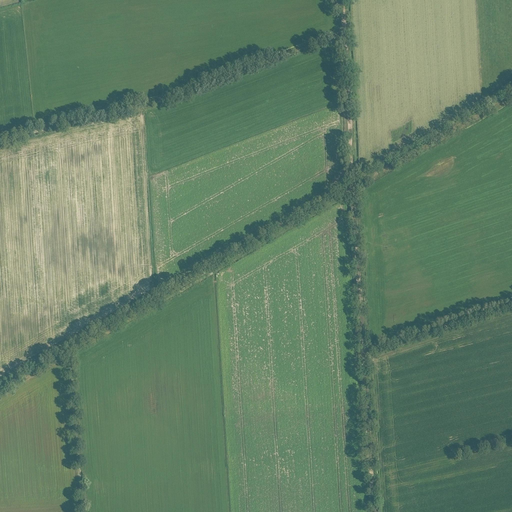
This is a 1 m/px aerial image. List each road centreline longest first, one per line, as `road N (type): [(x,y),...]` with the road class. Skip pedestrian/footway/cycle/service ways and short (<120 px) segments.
road 1 (track): [(0,138),(153,103),(341,34)]
road 2 (track): [(372,511),(351,177)]
road 3 (track): [(64,342),(351,177)]
road 4 (track): [(351,177),(511,88)]
road 5 (track): [(77,511),(64,342)]
road 6 (unclassified): [(362,354),(511,305)]
road 7 (track): [(351,177),(341,34)]
